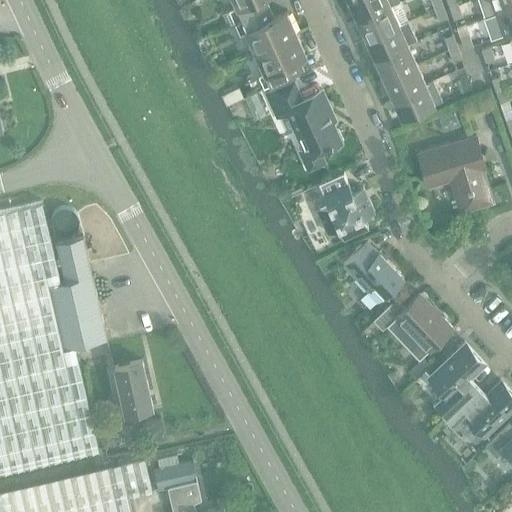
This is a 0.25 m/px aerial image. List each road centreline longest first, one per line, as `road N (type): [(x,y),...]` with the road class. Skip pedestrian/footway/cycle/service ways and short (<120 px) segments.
road 1 (tertiary): [(294,511),(91,154)]
road 2 (residential): [(306,0),(398,221),(442,288)]
road 3 (tertiary): [(91,154),(19,0)]
